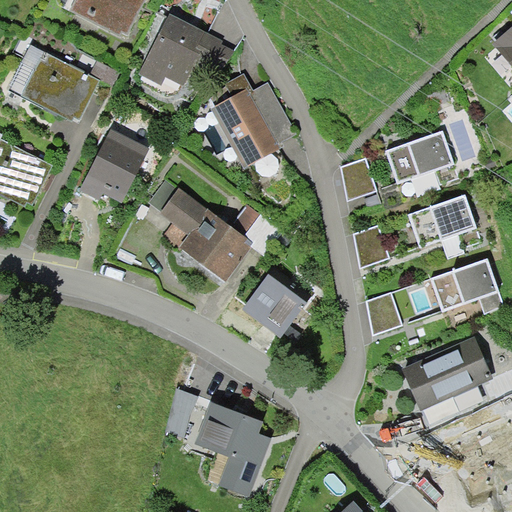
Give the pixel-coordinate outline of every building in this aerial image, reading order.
[(141,0),(72,0),(67,9),(122,37),(141,0)] [(233,47),(165,14),(139,68),(181,88),(192,65),(218,77),(233,47)] [(511,24),(491,42),(511,66),(511,24)] [(97,80),(40,50),(17,92),(75,122),(97,80)] [(245,90),(210,108),(240,168),(276,150),(245,90)] [(442,132),(341,167),(347,200),(436,171),(440,184),(457,178),(442,132)] [(144,153),(105,133),(76,190),(96,200),(102,189),(121,199),(144,153)] [(47,165),(0,140),(0,196),(24,209),(47,165)] [(224,282),(252,244),(176,187),(156,214),(184,235),(176,246),(224,282)] [(464,193),(354,233),(361,266),(457,232),(462,247),(481,241),(464,193)] [(487,258),(366,300),(374,334),(479,297),(484,313),(503,305),(487,258)] [(306,295),(270,271),(243,311),(278,335),(306,295)] [(474,334),(397,364),(415,409),(491,379),(474,334)] [(260,423),(206,402),(189,445),(226,459),(215,486),(248,499),(267,449),(252,443),(260,423)] [(371,511),(360,498),(344,511),(371,511)]
